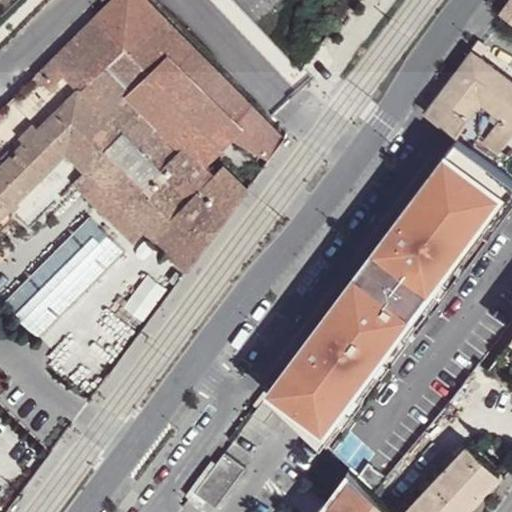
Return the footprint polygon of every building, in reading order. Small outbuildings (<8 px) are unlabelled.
[(252,104),(147,0),(112,0),(12,99),(83,168),(117,201),(145,228),(185,267),(246,191),(221,166),(215,171),(205,162),(233,138),(225,134),(252,104)] [(511,0),(510,0),(500,14),(511,22),(511,0)] [(511,141),(511,82),(472,52),(426,114),(466,145),(473,135),(503,157),(511,141)] [(83,168),(12,99),(0,110),(0,226),(3,223),(11,230),(16,224),(22,231),(72,179),(83,168)] [(265,117),(252,104),(225,134),(233,138),(270,160),(287,138),(265,117)] [(273,396),(286,409),(328,449),(386,375),(391,378),(428,329),(424,326),(511,210),(511,181),(466,145),(273,396)] [(117,201),(83,168),(72,179),(106,213),(117,201)] [(145,228),(117,201),(106,213),(133,240),(145,228)] [(0,302),(0,303),(34,340),(125,255),(90,218),(0,302)] [(86,392),(112,361),(93,346),(67,376),(86,392)] [(65,370),(52,359),(47,365),(60,377),(65,370)] [(286,409),(263,387),(251,402),(256,406),(250,412),(272,428),(286,409)] [(461,511),(499,473),(467,444),(401,511),(461,511)] [(244,465),(223,450),(215,462),(210,458),(184,494),(201,505),(206,499),(215,506),(244,465)] [(393,511),(350,471),(319,511),(393,511)]
